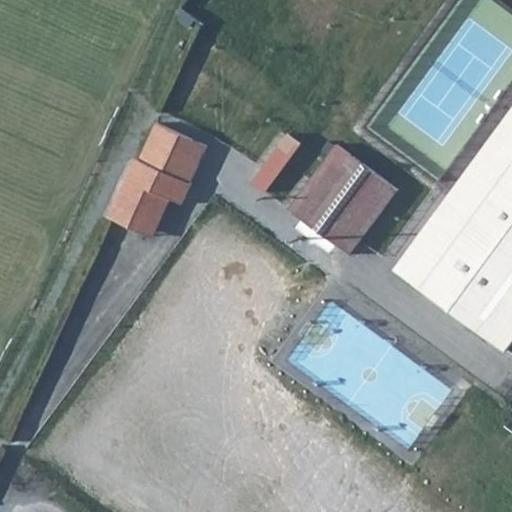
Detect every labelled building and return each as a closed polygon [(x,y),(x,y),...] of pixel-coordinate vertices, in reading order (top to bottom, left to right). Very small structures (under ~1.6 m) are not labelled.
[(364,114),(354,105),(338,126),(349,134),(364,114)] [(511,115),(399,268),(511,351),(511,115)] [(148,164),(121,222),(141,231),(159,193),(169,197),(183,204),(192,183),(190,183),(207,145),(158,123),(141,161),(148,164)] [(302,143),(290,134),(254,183),(266,192),(302,143)] [(399,189),(338,144),(290,210),(303,219),(337,245),(350,254),(399,189)] [(112,218),(121,222),(148,164),(141,161),(138,160),(112,218)] [(141,232),(151,236),(169,197),(159,193),(141,231),(141,232)] [(337,245),(303,219),(297,227),(310,237),(311,244),(318,243),(331,252),(337,245)]
